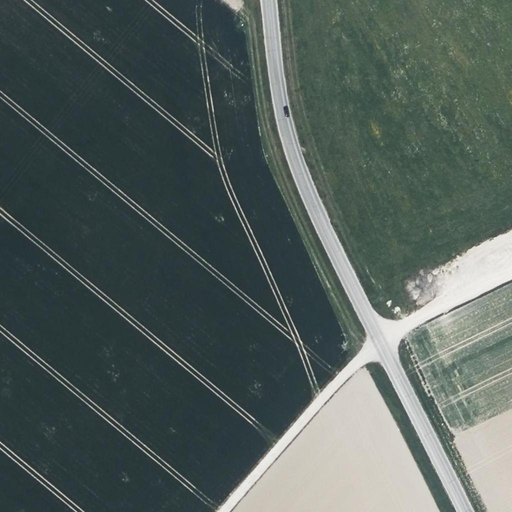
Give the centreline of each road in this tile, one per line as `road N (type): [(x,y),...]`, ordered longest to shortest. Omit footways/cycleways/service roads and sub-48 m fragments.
road 1 (tertiary): [(270,0),(308,220),(465,511)]
road 2 (track): [(223,511),(378,341),(511,272)]
